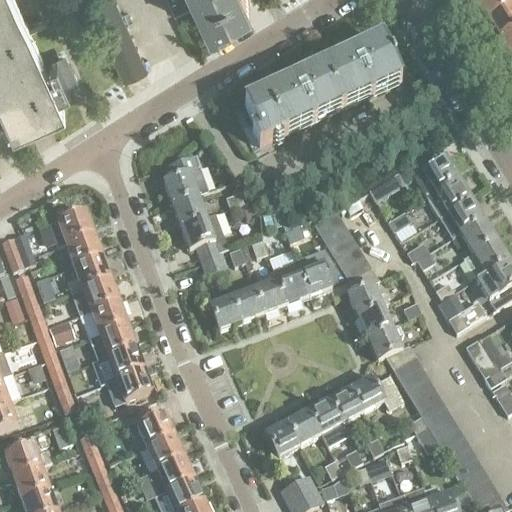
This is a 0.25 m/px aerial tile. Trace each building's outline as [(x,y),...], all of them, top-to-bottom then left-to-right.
[(0,0),(0,118),(7,134),(64,109),(58,95),(70,89),(68,85),(77,81),(70,65),(61,69),(56,58),(48,62),(52,72),(48,74),(14,0),(0,0)] [(116,4),(114,0),(92,0),(85,3),(91,15),(116,4)] [(249,7),(245,0),(166,0),(174,15),(196,5),(208,30),(225,22),(223,18),(249,7)] [(511,6),(511,3),(510,0),(476,0),(475,1),(488,22),(511,6)] [(96,27),(121,15),(116,4),(91,15),(96,27)] [(511,6),(488,22),(501,43),(511,35),(511,6)] [(121,15),(96,27),(102,39),(127,27),(121,15)] [(107,51),(132,39),(127,27),(102,39),(107,51)] [(511,35),(501,43),(511,60),(511,35)] [(132,39),(107,51),(112,62),(125,57),(138,51),(132,39)] [(382,44),(245,108),(256,133),(253,135),(260,152),(402,86),(382,44)] [(138,51),(125,57),(135,78),(147,72),(138,51)] [(125,57),(112,62),(122,83),(135,78),(125,57)] [(172,210),(198,201),(209,197),(200,173),(196,163),(166,173),(170,185),(163,187),(172,210)] [(436,199),(459,184),(446,163),(422,178),(435,198),(436,199)] [(369,197),(376,208),(406,189),(400,178),(369,197)] [(472,204),(459,184),(436,199),(435,198),(427,203),(440,224),(472,204)] [(230,214),(244,209),(240,198),(226,203),(230,214)] [(198,201),(172,210),(181,231),(207,222),(198,201)] [(452,244),(461,239),(484,225),(472,204),(440,224),(452,244)] [(265,230),(274,228),(271,218),(270,214),(261,216),(265,230)] [(271,218),(274,228),(275,232),(287,229),(283,214),(271,218)] [(321,242),(343,228),(336,216),(313,230),(321,242)] [(87,217),(58,227),(50,230),(59,254),(67,252),(96,241),(87,217)] [(230,252),(225,241),(217,218),(207,222),(181,231),(189,254),(196,252),(200,264),(221,256),(230,252)] [(405,218),(389,228),(395,238),(411,228),(405,218)] [(484,225),(461,239),(452,244),(458,254),(467,249),(473,259),(497,245),(484,225)] [(343,228),(321,242),(321,243),(328,253),(350,240),(343,228)] [(321,243),(321,242),(313,230),(304,236),(312,249),(321,243)] [(401,240),(405,246),(416,239),(412,233),(401,240)] [(14,243),(25,272),(36,268),(25,239),(14,243)] [(335,265),(357,251),(350,240),(328,253),(335,265)] [(104,262),(96,241),(67,252),(75,273),(104,262)] [(25,272),(14,243),(2,248),(12,277),(25,272)] [(257,264),(268,260),(263,245),(251,250),(257,264)] [(473,259),(465,265),(477,285),(486,280),(509,265),(497,245),(473,259)] [(417,266),(430,258),(423,248),(407,258),(413,268),(417,266)] [(357,251),(335,265),(342,276),(364,262),(357,251)] [(246,268),(240,254),(229,258),(234,272),(246,268)] [(430,258),(417,266),(427,282),(438,275),(434,268),(435,268),(430,258)] [(227,271),(222,259),(202,267),(206,279),(227,271)] [(311,261),(296,267),(309,302),(332,294),(330,286),(342,282),(329,261),(313,267),(311,261)] [(72,299),(112,285),(104,262),(75,273),(79,283),(68,288),(72,299)] [(349,288),(371,274),(364,262),(342,276),(349,288)] [(511,269),(509,265),(486,280),(499,301),(511,292),(511,269)] [(309,302),(296,267),(274,275),(277,286),(286,311),(309,302)] [(378,300),(373,289),(378,286),(371,274),(349,288),(355,297),(348,300),(358,322),(383,311),(382,310),(388,307),(384,297),(378,300)] [(0,292),(4,295),(11,293),(5,278),(4,279),(0,280),(0,292)] [(20,296),(31,292),(27,280),(15,284),(20,296)] [(112,285),(72,299),(80,322),(92,317),(120,307),(112,285)] [(286,311),(277,286),(256,293),(265,318),(286,311)] [(442,307),(454,299),(448,288),(436,296),(442,307)] [(24,307),(36,303),(31,292),(20,296),(24,307)] [(256,293),(234,301),(243,326),(265,318),(256,293)] [(454,299),(442,307),(460,337),(486,321),(477,307),(462,317),(458,309),(460,308),(454,299)] [(243,326),(234,301),(211,310),(220,335),(243,326)] [(28,318),(39,314),(36,303),(24,307),(28,318)] [(128,329),(120,307),(92,317),(100,340),(128,329)] [(421,319),(416,308),(403,314),(408,325),(421,319)] [(392,332),(383,311),(358,322),(368,344),(392,332)] [(39,314),(28,318),(32,330),(44,325),(39,314)] [(36,341),(48,337),(44,325),(32,330),(36,341)] [(108,362),(137,352),(128,329),(100,340),(90,343),(98,366),(108,362)] [(402,355),(399,347),(401,346),(403,341),(398,330),(392,332),(368,344),(378,366),(385,362),(394,377),(416,363),(408,352),(402,355)] [(40,352),(52,348),(48,337),(36,341),(40,352)] [(491,366),(478,344),(465,352),(485,384),(501,374),(494,364),(491,366)] [(52,348),(40,352),(44,363),(56,359),(52,348)] [(137,352),(108,362),(117,384),(145,374),(137,352)] [(48,374),(60,370),(56,359),(44,363),(48,374)] [(400,387),(422,373),(416,363),(394,377),(400,387)] [(52,385),(64,381),(60,370),(48,374),(52,385)] [(406,397),(428,383),(422,373),(400,387),(406,397)] [(154,397),(145,374),(117,384),(125,408),(154,397)] [(501,374),(485,384),(490,393),(506,383),(501,374)] [(57,397),(68,393),(64,381),(52,385),(57,397)] [(372,382),(349,394),(362,418),(384,406),(389,415),(403,407),(390,381),(375,389),(372,382)] [(413,407),(434,393),(428,383),(406,397),(413,407)] [(2,384),(0,384),(0,409),(10,406),(2,384)] [(497,404),(510,397),(505,389),(492,397),(497,404)] [(61,408),(72,404),(68,393),(57,397),(61,408)] [(419,417),(441,403),(434,393),(413,407),(419,417)] [(362,418),(349,394),(329,405),(341,429),(362,418)] [(507,421),(511,417),(511,395),(510,397),(497,404),(507,421)] [(425,427),(447,413),(441,403),(419,417),(422,421),(425,427)] [(72,404),(61,408),(65,419),(76,415),(72,404)] [(329,405),(308,416),(309,417),(321,440),(341,429),(329,405)] [(0,435),(18,429),(10,406),(0,409),(0,435)] [(432,437),(454,424),(447,413),(425,427),(428,432),(432,437)] [(148,453),(176,441),(166,418),(156,423),(153,415),(135,422),(139,430),(138,431),(148,453)] [(309,417),(308,416),(287,427),(300,451),(321,440),(309,417)] [(416,439),(428,432),(425,427),(422,421),(409,429),(416,439)] [(454,424),(432,437),(438,447),(459,433),(454,424)] [(300,451),(287,427),(266,438),(279,462),(300,451)] [(428,432),(416,439),(428,459),(440,451),(438,447),(432,437),(428,432)] [(444,457),(466,443),(459,433),(438,447),(440,451),(444,457)] [(84,455),(95,451),(91,439),(79,444),(84,455)] [(158,475),(186,462),(176,441),(148,453),(158,475)] [(23,444),(26,452),(5,459),(13,482),(41,472),(30,442),(23,444)] [(450,467),(472,453),(466,443),(444,457),(450,467)] [(367,449),(373,462),(384,456),(377,444),(367,449)] [(412,464),(407,450),(396,454),(401,468),(412,464)] [(88,467),(100,462),(95,451),(84,455),(88,467)] [(457,477),(478,463),(472,453),(450,467),(457,477)] [(345,461),(352,473),(363,468),(356,455),(345,461)] [(93,477),(104,473),(100,462),(88,467),(93,477)] [(167,497),(196,484),(186,462),(158,475),(149,479),(158,500),(167,497)] [(463,487),(484,473),(478,463),(457,477),(463,487)] [(331,485),(342,479),(335,466),(324,472),(331,485)] [(365,472),(371,486),(381,483),(376,469),(365,472)] [(22,505),(50,495),(41,472),(13,482),(22,505)] [(359,491),(371,486),(365,472),(354,476),(359,491)] [(93,477),(97,488),(109,484),(104,473),(93,477)] [(469,497),(491,483),(484,473),(463,487),(469,497)] [(287,508),(315,493),(309,482),(281,497),(287,508)] [(475,507),(497,493),(491,483),(469,497),(475,507)] [(102,500),(114,495),(109,484),(97,488),(102,500)] [(174,511),(192,511),(206,506),(196,484),(167,497),(174,511)] [(333,489),(322,494),(327,508),(338,504),(333,489)] [(456,511),(451,496),(438,501),(435,492),(424,496),(427,505),(430,511),(456,511)] [(497,493),(475,507),(478,511),(488,511),(503,503),(497,493)] [(24,511),(55,511),(50,495),(22,505),(24,511)] [(107,511),(118,506),(114,495),(102,500),(107,511)] [(313,511),(322,508),(317,497),(288,511),(313,511)] [(508,511),(503,503),(488,511),(508,511)]
